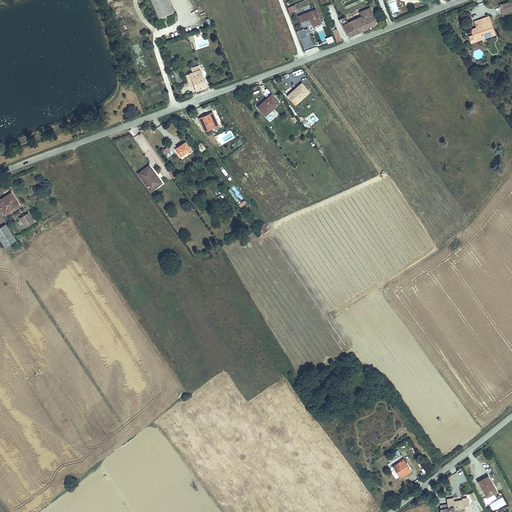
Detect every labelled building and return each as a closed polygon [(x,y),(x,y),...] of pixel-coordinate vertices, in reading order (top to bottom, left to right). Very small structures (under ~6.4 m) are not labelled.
[(150,0),(158,19),(160,17),(165,16),(172,13),(166,0),(150,0)] [(507,3),(500,5),(503,13),(509,11),(507,3)] [(355,32),(356,33),(377,23),(370,8),(360,13),(362,17),(348,23),(345,17),(340,19),(348,36),(355,32)] [(308,28),(304,30),(305,32),(309,31),(309,32),(315,30),(314,26),(321,23),(316,9),(298,16),(303,26),(306,25),(308,28)] [(470,30),(472,35),(474,40),(480,37),(479,35),(484,33),(485,36),(495,33),(489,16),(479,20),(481,25),(476,27),(476,28),(470,30)] [(304,28),(297,31),(300,39),(307,37),(305,32),(304,30),(304,28)] [(341,40),(337,29),(333,31),(337,41),(341,40)] [(469,36),(471,43),(495,34),(495,33),(485,36),(484,33),(479,35),(480,37),(474,40),(472,35),(469,36)] [(328,44),(334,42),(332,36),(325,38),(328,44)] [(207,38),(195,43),(197,49),(210,45),(207,38)] [(311,39),(302,42),(304,48),(307,47),(307,49),(314,46),(311,39)] [(197,91),(207,87),(199,65),(190,69),(191,73),(186,75),(190,86),(194,85),(197,91)] [(175,70),(171,71),(175,83),(179,81),(175,70)] [(294,92),(289,97),(296,104),(309,92),(302,83),(293,91),(294,92)] [(264,104),(259,108),(265,116),(279,103),(272,95),(263,103),(264,104)] [(199,119),(205,131),(218,125),(213,114),(204,118),(203,117),(199,119)] [(216,144),(218,143),(213,134),(209,136),(212,141),(214,144),(216,144)] [(175,150),(180,157),(190,149),(185,142),(175,150)] [(202,142),(196,147),(201,153),(203,151),(205,154),(207,152),(205,150),(206,149),(202,142)] [(139,174),(151,190),(160,184),(156,178),(157,177),(149,166),(139,174)] [(0,200),(0,208),(4,214),(17,205),(12,196),(6,200),(5,197),(0,200)] [(29,211),(20,218),(26,227),(36,221),(29,211)] [(263,224),(256,229),(261,236),(268,231),(263,224)] [(4,225),(0,227),(0,240),(5,248),(15,241),(4,225)] [(402,449),(410,445),(408,441),(400,445),(402,449)] [(391,464),(400,479),(411,473),(403,461),(404,461),(402,457),(391,464)] [(489,478),(479,483),(487,498),(497,493),(489,478)] [(461,511),(465,511),(471,510),(468,497),(463,499),(463,500),(464,502),(454,504),(454,502),(453,497),(446,499),(447,504),(448,507),(440,509),(441,511),(449,511),(455,510),(455,511),(456,511),(460,511),(461,511)] [(504,498),(492,502),(495,510),(506,505),(504,498)]
